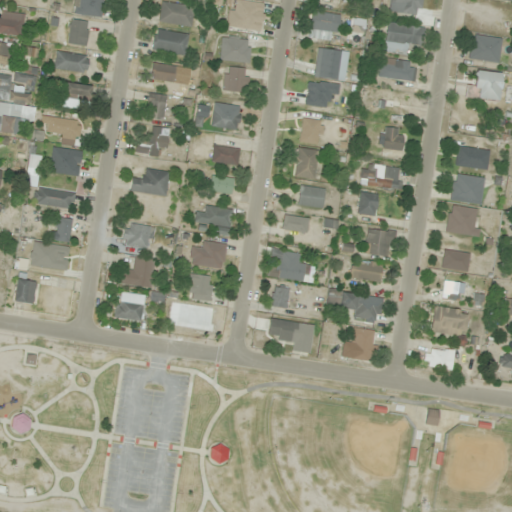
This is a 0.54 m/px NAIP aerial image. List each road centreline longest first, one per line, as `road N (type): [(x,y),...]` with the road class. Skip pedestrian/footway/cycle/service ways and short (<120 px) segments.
road 1 (residential): [(0,321),(511,400)]
road 2 (residential): [(399,383),(455,0)]
road 3 (residential): [(237,358),(291,0)]
road 4 (residential): [(86,335),(135,0)]
